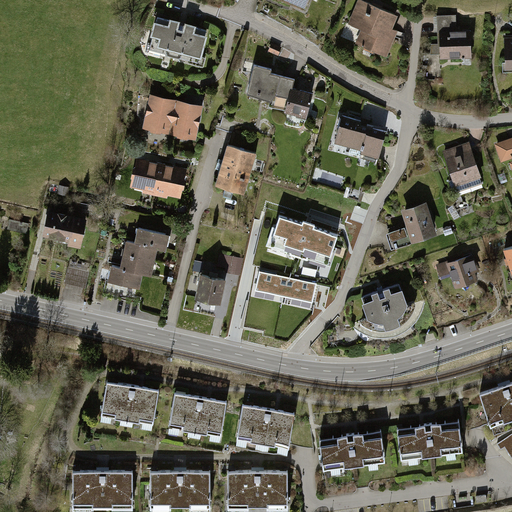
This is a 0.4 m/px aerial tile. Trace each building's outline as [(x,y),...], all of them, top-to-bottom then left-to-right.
[(359,30),(354,43),(386,56),(397,31),(391,29),(396,16),(359,0),(355,0),(345,24),(359,30)] [(453,15),(434,16),(435,44),(428,44),(428,55),(438,54),(438,59),(469,58),(468,32),(454,33),(453,15)] [(205,31),(154,18),(146,50),(197,63),(205,31)] [(253,66),(246,94),(271,101),(270,105),(285,109),(290,88),(292,80),(268,73),(269,70),(253,66)] [(285,109),(284,113),(305,118),(311,93),(290,88),(285,109)] [(147,95),(140,129),(193,140),(200,106),(147,95)] [(340,116),(333,144),(360,151),(359,155),(377,160),(384,131),(358,125),(359,120),(340,116)] [(511,137),(492,144),(499,163),(506,161),(511,178),(511,137)] [(467,141),(440,150),(453,192),(480,183),(467,141)] [(225,145),(213,186),(242,194),(254,154),(225,145)] [(135,159),(129,187),(180,198),(186,169),(135,159)] [(67,187),(56,184),(54,194),(65,196),(67,187)] [(398,211),(409,244),(434,235),(423,202),(398,211)] [(44,210),(38,237),(64,243),(64,246),(77,248),(83,218),(44,210)] [(280,216),(271,245),(327,264),(337,235),(313,227),(314,225),(304,221),(303,224),(280,216)] [(26,223),(7,219),(4,230),(23,234),(26,223)] [(107,266),(104,283),(137,291),(141,276),(149,278),(155,250),(163,251),(166,235),(136,229),(133,243),(124,241),(118,269),(107,266)] [(511,246),(501,250),(510,277),(511,276),(511,246)] [(471,253),(434,265),(439,281),(449,278),(452,288),(474,281),(471,273),(477,271),(471,253)] [(237,274),(240,258),(218,254),(214,270),(237,274)] [(209,264),(193,261),(191,270),(207,273),(209,264)] [(87,272),(66,267),(62,284),(84,288),(87,272)] [(260,270),(255,289),(312,302),(317,283),(260,270)] [(198,275),(193,300),(219,305),(224,280),(198,275)] [(397,283),(358,297),(365,318),(358,320),(360,326),(370,330),(379,332),(392,330),(403,324),(414,306),(413,303),(406,306),(397,283)] [(317,285),(316,300),(329,301),(330,286),(317,285)] [(511,383),(477,395),(488,428),(511,419),(511,383)] [(155,393),(106,384),(100,415),(149,424),(155,393)] [(225,405),(174,395),(167,428),(219,438),(225,405)] [(293,415),(242,407),(236,441),(287,450),(293,415)] [(458,417),(396,426),(401,456),(462,448),(458,417)] [(379,428),(318,436),(322,466),(383,458),(379,428)] [(511,435),(497,444),(500,449),(505,446),(511,458),(511,435)] [(130,473),(70,473),(70,508),(129,508),(130,473)] [(208,473),(149,473),(149,509),(208,509),(208,473)] [(286,473),(226,473),(227,509),(286,509),(286,473)]
